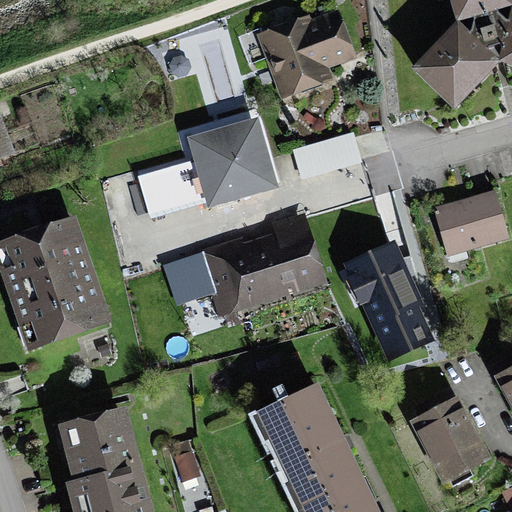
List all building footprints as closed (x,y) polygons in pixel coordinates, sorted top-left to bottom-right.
[(511,10),(510,10),(506,0),(457,0),(464,20),(418,72),(451,101),(496,50),(511,54),(511,10)] [(303,12),(248,33),(278,112),(330,91),(325,78),(353,67),(335,20),(310,29),(303,12)] [(265,145),(196,165),(209,209),(278,189),(265,145)] [(487,198),(430,214),(444,263),(501,247),(487,198)] [(72,220),(0,244),(0,295),(22,359),(109,330),(72,220)] [(305,221),(203,254),(224,319),(326,286),(305,221)] [(511,373),(491,384),(511,427),(511,373)] [(364,511),(304,392),(243,422),(287,511),(364,511)] [(483,463),(450,402),(402,428),(435,489),(483,463)] [(143,511),(117,415),(39,436),(60,511),(143,511)]
